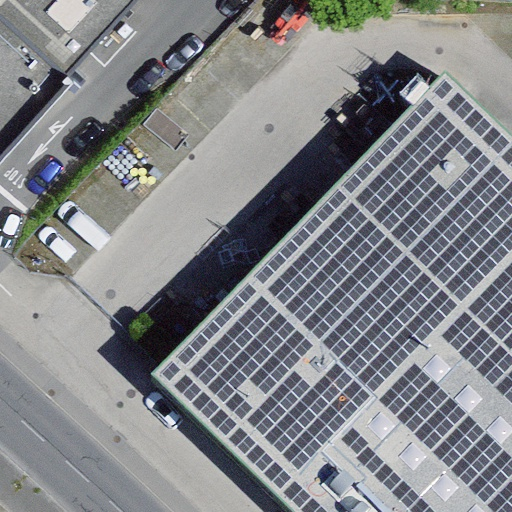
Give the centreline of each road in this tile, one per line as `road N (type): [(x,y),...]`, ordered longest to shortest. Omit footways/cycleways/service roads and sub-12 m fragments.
road 1 (unclassified): [(229,511),(0,276)]
road 2 (secondary): [(117,511),(0,403)]
